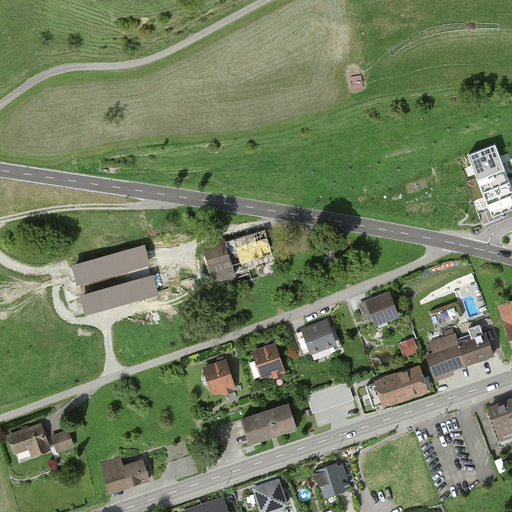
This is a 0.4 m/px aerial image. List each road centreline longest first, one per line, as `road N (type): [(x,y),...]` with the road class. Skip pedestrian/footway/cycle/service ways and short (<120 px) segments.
road 1 (residential): [(446,241),(406,269),(0,418)]
road 2 (tertiary): [(446,241),(0,170)]
road 3 (tertiary): [(116,511),(511,377)]
road 4 (residential): [(266,0),(137,62),(46,73),(0,106)]
road 5 (track): [(168,194),(158,204),(0,219)]
